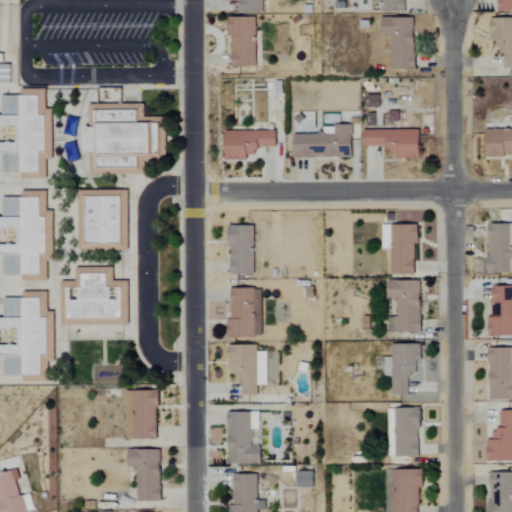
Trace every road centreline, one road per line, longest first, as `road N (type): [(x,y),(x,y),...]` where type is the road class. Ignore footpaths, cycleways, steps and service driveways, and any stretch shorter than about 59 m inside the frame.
road 1 (residential): [(452,511),(449,0)]
road 2 (residential): [(193,511),(192,0)]
road 3 (residential): [(511,191),(193,192)]
